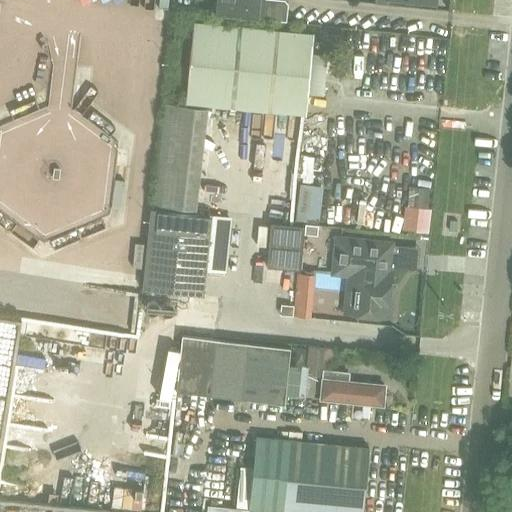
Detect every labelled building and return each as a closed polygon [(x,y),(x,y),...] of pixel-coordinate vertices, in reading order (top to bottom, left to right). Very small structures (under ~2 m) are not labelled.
[(262,19),(286,21),(288,4),(284,0),(215,0),(215,14),(262,19)] [(313,34),(288,31),(192,21),(184,101),(246,108),(304,114),(306,94),(321,96),(326,54),(311,53),(312,44),(313,34)] [(208,208),(217,106),(170,102),(161,204),(208,208)] [(310,182),(305,218),(328,221),(333,185),(310,182)] [(438,206),(437,205),(439,187),(415,185),(412,229),(436,231),(438,206)] [(234,269),(240,216),(170,209),(168,228),(159,228),(152,288),(215,295),(218,267),(234,269)] [(305,224),(270,220),(265,266),(300,270),(305,224)] [(318,225),(305,224),(304,234),(317,235),(318,225)] [(345,312),(356,314),(389,317),(389,316),(387,315),(391,271),(388,271),(391,243),(340,238),(336,275),(349,276),(345,312)] [(141,242),(139,262),(154,264),(157,243),(141,242)] [(313,295),(295,294),(293,315),(311,317),(313,295)] [(291,352),(183,340),(177,395),(286,408),(291,352)] [(327,347),(308,345),(303,395),(314,396),(316,375),(323,376),(327,347)] [(306,347),(296,347),(294,371),(303,372),(306,347)] [(320,399),(372,404),(382,405),(384,385),(347,382),(348,373),(335,372),(334,380),(322,379),(320,399)] [(362,511),(369,448),(321,443),(255,436),(252,467),(248,509),(275,511),(362,511)]
